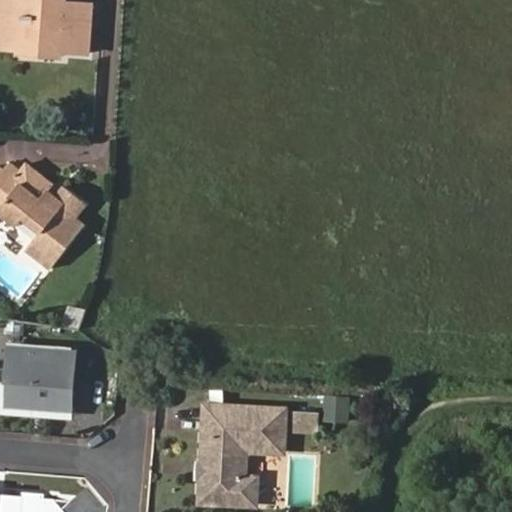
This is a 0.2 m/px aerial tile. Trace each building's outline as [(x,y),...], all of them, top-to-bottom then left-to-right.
[(94,8),(66,7),(38,6),(38,0),(24,0),(24,5),(0,3),(0,49),(20,51),(20,40),(38,41),(52,53),(69,54),(90,55),(94,8)] [(68,61),(69,54),(52,53),(38,41),(20,40),(20,51),(19,58),(68,61)] [(59,195),(64,190),(37,168),(32,175),(21,166),(15,174),(10,171),(0,183),(0,196),(12,206),(8,210),(26,223),(33,215),(51,229),(37,248),(62,268),(94,226),(85,218),(93,206),(73,190),(70,194),(66,201),(59,195)] [(70,194),(64,190),(59,195),(66,201),(70,194)] [(42,386),(45,354),(23,353),(25,324),(0,320),(0,412),(10,414),(13,377),(21,377),(21,384),(42,386)] [(202,406),(199,460),(199,465),(203,465),(202,475),(199,475),(198,479),(197,499),(238,501),(240,477),(241,450),(278,452),(280,410),(202,406)] [(318,434),(319,413),(303,412),(302,433),(318,434)] [(199,465),(199,460),(191,459),(190,479),(198,479),(199,475),(202,475),(203,465),(199,465)] [(256,478),(240,477),(238,501),(254,502),(256,478)] [(58,511),(48,501),(35,500),(35,495),(11,493),(11,498),(0,497),(0,511),(58,511)]
